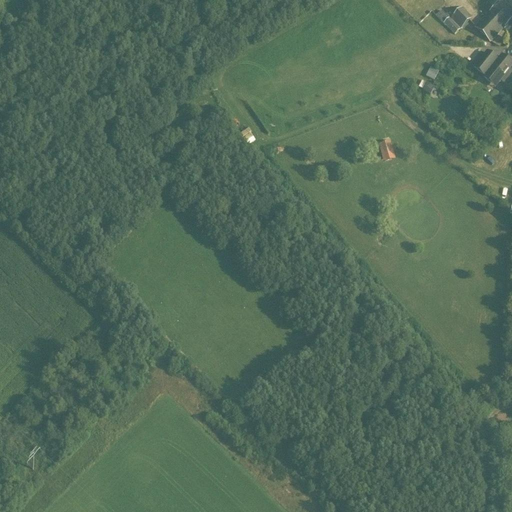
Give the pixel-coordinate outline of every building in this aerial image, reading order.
[(511,19),(511,11),(501,1),(490,13),(489,12),(474,28),(490,43),(511,19)] [(449,12),(453,16),(450,19),(461,30),(473,18),(462,7),(459,10),(455,6),(449,12)] [(441,11),(436,17),(454,36),(460,30),(441,11)] [(505,89),(511,94),(511,69),(510,68),(511,65),(511,64),(501,56),(487,74),(483,80),(484,81),(494,89),(498,83),(500,81),(507,87),(505,89)] [(430,66),(425,76),(433,80),(438,70),(430,66)] [(431,93),(434,86),(421,81),(418,88),(431,93)] [(251,129),(244,133),(250,144),(258,140),(251,129)] [(395,159),(390,141),(378,145),(383,163),(395,159)]
